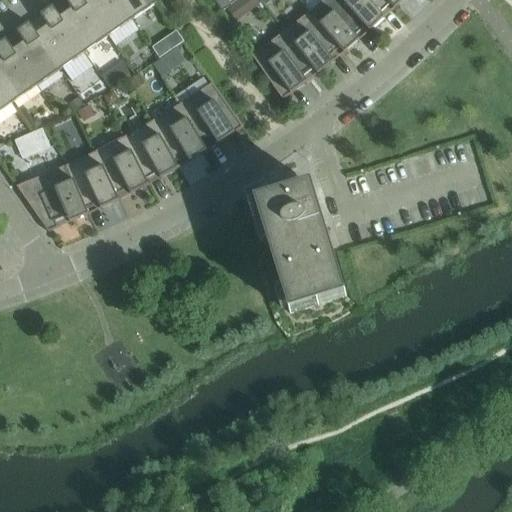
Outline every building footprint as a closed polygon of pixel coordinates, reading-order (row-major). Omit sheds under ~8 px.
[(66,0),(73,10),(61,18),(61,19),(86,55),(109,38),(84,2),(85,2),(83,0),(66,0)] [(87,0),(85,2),(84,2),(109,38),(133,22),(117,0),(87,0)] [(117,0),(133,22),(158,5),(154,0),(117,0)] [(227,0),(215,0),(223,11),(231,5),(227,0)] [(341,0),(326,0),(311,13),(345,55),(371,33),(341,0)] [(385,0),(341,0),(371,33),(396,10),(385,0)] [(385,0),(396,10),(406,0),(385,0)] [(240,3),(228,11),(237,23),(248,14),(240,3)] [(49,27),(37,35),(62,71),(86,55),(61,19),(61,18),(54,8),(42,16),(49,27)] [(311,13),(286,33),(319,75),(345,55),(311,13)] [(25,43),(14,51),(13,52),(38,88),(62,71),(37,35),(30,24),(18,33),(25,43)] [(319,75),(286,33),(260,52),(252,57),(283,102),(291,96),(319,75)] [(0,57),(2,60),(0,60),(0,83),(15,104),(38,88),(13,52),(14,51),(6,41),(0,45),(0,57)] [(164,42),(153,50),(160,61),(171,53),(164,42)] [(163,60),(154,66),(163,80),(173,73),(163,60)] [(123,64),(113,71),(120,82),(130,75),(123,64)] [(0,83),(0,114),(15,104),(0,83)] [(205,90),(179,107),(207,154),(236,135),(244,129),(213,85),(205,90)] [(114,94),(104,99),(109,109),(116,106),(118,100),(114,94)] [(91,107),(79,113),(85,124),(96,118),(91,107)] [(179,107),(152,124),(179,170),(207,154),(179,107)] [(36,121),(30,125),(35,132),(43,127),(40,122),(36,121)] [(152,124),(124,139),(149,187),(179,170),(152,124)] [(31,137),(17,143),(23,157),(37,151),(39,156),(52,150),(44,132),(31,137)] [(124,139),(96,154),(119,203),(149,187),(124,139)] [(96,154),(67,167),(89,217),(119,203),(96,154)] [(89,217),(67,167),(36,181),(17,188),(49,234),(59,230),(89,217)] [(312,185),(256,203),(290,315),(291,315),(347,298),(347,297),(312,185)]
